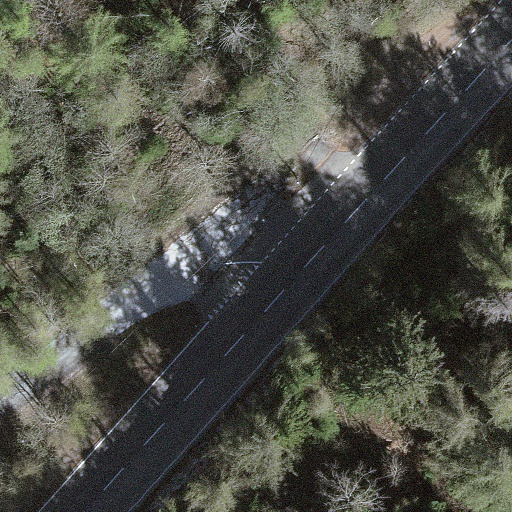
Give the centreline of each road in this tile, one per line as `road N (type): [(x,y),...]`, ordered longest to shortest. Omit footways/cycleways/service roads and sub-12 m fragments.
road 1 (residential): [(0,394),(147,287),(207,264),(303,265)]
road 2 (tertiary): [(303,265),(83,511)]
road 3 (tertiary): [(511,38),(303,265)]
